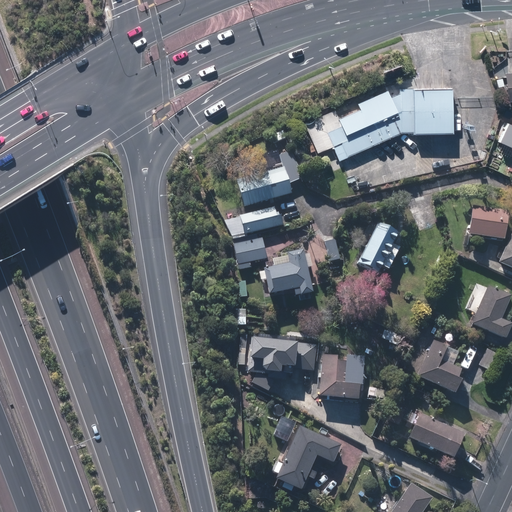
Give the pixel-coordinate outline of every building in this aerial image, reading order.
[(400,88),(400,94),(391,97),(388,91),(359,104),(362,111),(339,120),(335,110),(306,123),(318,153),(333,148),(339,161),(402,133),(453,133),(453,98),(453,88),(435,89),(400,88)] [(511,117),(510,117),(500,140),(511,145),(511,117)] [(285,130),(272,135),(275,143),(289,137),(285,130)] [(282,163),(235,176),(244,204),(290,191),(282,163)] [(279,205),(242,215),(246,230),(283,220),(279,205)] [(505,212),(472,208),(469,231),(502,235),(505,212)] [(394,235),(375,224),(358,254),(359,258),(359,261),(376,269),(379,262),(388,265),(401,247),(393,239),(394,235)] [(511,229),(497,260),(511,266),(511,229)] [(261,236),(234,239),(241,256),(242,258),(244,265),(250,266),(250,258),(263,258),(261,236)] [(335,239),(325,240),(328,258),(338,257),(335,239)] [(288,262),(264,266),(268,291),(293,287),(294,294),(310,291),(303,249),(289,251),(288,262)] [(485,282),(474,277),(463,304),(474,309),(485,282)] [(508,292),(491,282),(472,318),(500,333),(506,323),(495,317),(508,292)] [(399,331),(386,327),(382,338),(394,343),(399,331)] [(316,342),(252,335),(248,368),(289,373),(290,367),(313,370),(315,354),(316,342)] [(443,344),(433,339),(417,371),(451,387),(456,376),(433,365),(443,344)] [(500,353),(488,347),(479,364),(491,370),(500,353)] [(343,354),(323,353),(320,391),(356,394),(357,380),(341,379),(343,354)] [(370,385),(368,394),(385,398),(387,390),(370,385)] [(416,416),(408,434),(454,453),(461,434),(416,416)] [(293,423),(282,418),(273,434),(285,439),(293,423)] [(337,442),(299,426),(277,475),(300,485),(306,472),(312,474),(315,468),(310,465),(315,452),(329,458),(337,442)] [(414,511),(427,495),(411,483),(389,511),(414,511)]
